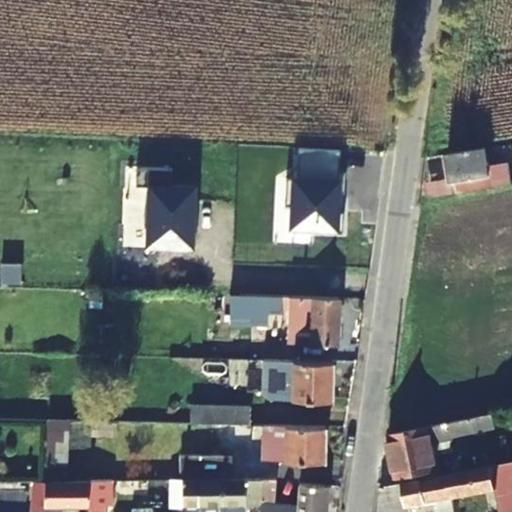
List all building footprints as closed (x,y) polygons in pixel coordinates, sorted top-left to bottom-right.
[(491,151),(452,157),(457,187),(461,186),(463,195),(511,187),(511,165),(494,168),(491,151)] [(342,351),(345,307),(212,301),(212,317),(225,317),(225,310),(258,312),(257,322),(284,322),(286,315),(293,315),(293,331),(316,332),(316,351),(342,351)] [(336,411),(337,371),(297,369),(296,409),(336,411)] [(46,414),(45,470),(68,471),(69,414),(46,414)] [(205,427),(263,428),(260,417),(205,416),(205,427)] [(464,465),(492,459),(487,433),(470,437),(468,422),(391,436),(400,478),(441,470),(436,438),(458,434),(464,465)] [(327,461),(328,428),(263,428),(266,459),(327,461)] [(235,454),(185,453),(184,471),(234,472),(235,454)] [(511,462),(450,475),(455,498),(511,485),(511,462)] [(457,511),(455,498),(450,475),(383,488),(380,511),(396,511),(397,497),(409,495),(411,506),(443,500),(445,511),(457,511)] [(261,511),(322,511),(326,487),(301,485),(299,503),(277,502),(278,477),(262,478),(261,511)] [(219,511),(221,505),(224,505),(225,478),(183,479),(183,511),(219,511)] [(245,511),(261,511),(262,478),(225,478),(224,505),(245,505),(245,511)] [(175,479),(176,511),(183,511),(183,479),(175,479)] [(88,505),(87,511),(107,511),(108,506),(116,506),(117,480),(89,481),(88,505)] [(35,482),(34,504),(44,504),(45,481),(35,482)] [(60,511),(61,505),(88,505),(89,481),(45,481),(44,504),(44,511),(60,511)]
